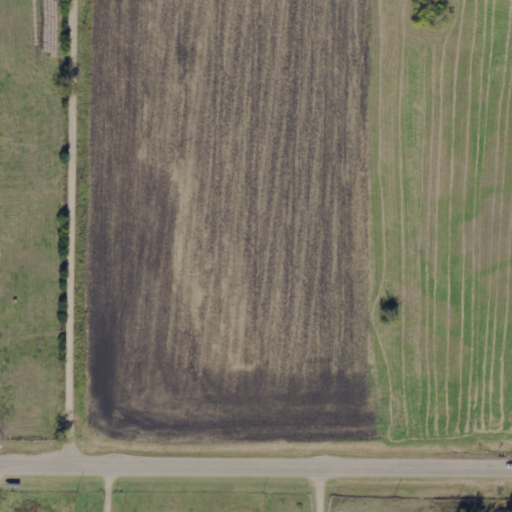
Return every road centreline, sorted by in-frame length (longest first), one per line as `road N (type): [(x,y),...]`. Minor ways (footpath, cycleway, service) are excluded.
road 1 (secondary): [(511,465),(0,465)]
road 2 (residential): [(76,465),(81,0)]
